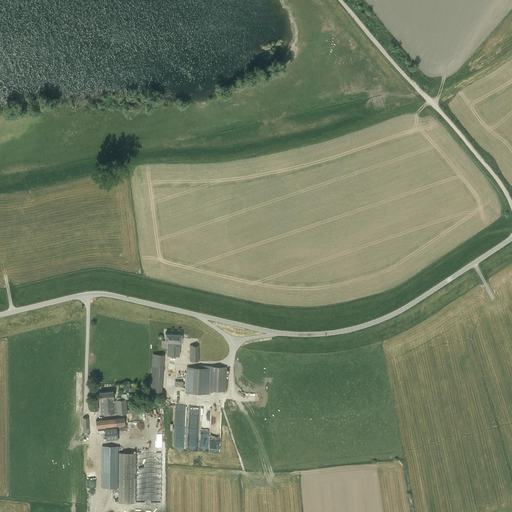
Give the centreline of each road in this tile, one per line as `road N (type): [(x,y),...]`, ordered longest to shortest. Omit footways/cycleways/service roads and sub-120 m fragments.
road 1 (unclassified): [(0,314),(99,292),(275,332),(328,333),(385,318),(511,238)]
road 2 (unclassified): [(511,207),(338,0)]
